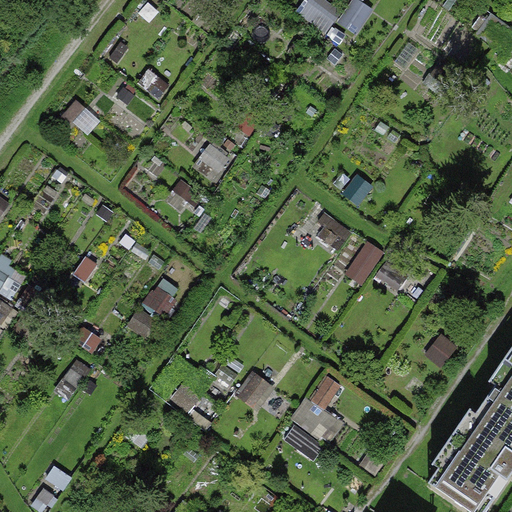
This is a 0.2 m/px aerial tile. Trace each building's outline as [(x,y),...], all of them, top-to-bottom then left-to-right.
[(325,0),(308,0),(300,11),(326,31),(341,11),(325,0)] [(352,0),(339,20),(359,33),(376,8),(364,0),(352,0)] [(0,257),(0,287),(18,295),(29,268),(0,257)] [(161,285),(150,299),(168,313),(179,299),(161,285)] [(511,408),(511,358),(508,364),(511,366),(511,372),(495,397),(511,408)] [(259,371),(239,392),(256,408),(276,387),(259,371)] [(329,409),(346,386),(330,373),(297,417),(330,442),(346,422),(329,409)] [(469,511),(487,511),(511,476),(511,408),(495,397),(466,440),(459,435),(452,446),(458,451),(433,487),(469,511)]
